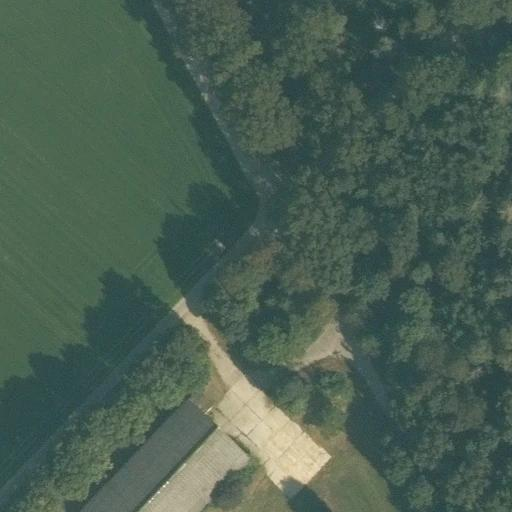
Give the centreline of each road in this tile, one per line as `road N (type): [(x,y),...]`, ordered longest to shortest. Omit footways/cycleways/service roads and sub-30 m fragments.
road 1 (track): [(0,492),(269,210)]
road 2 (track): [(269,210),(300,246),(446,511)]
road 3 (track): [(269,210),(488,0)]
road 4 (track): [(162,0),(269,210)]
